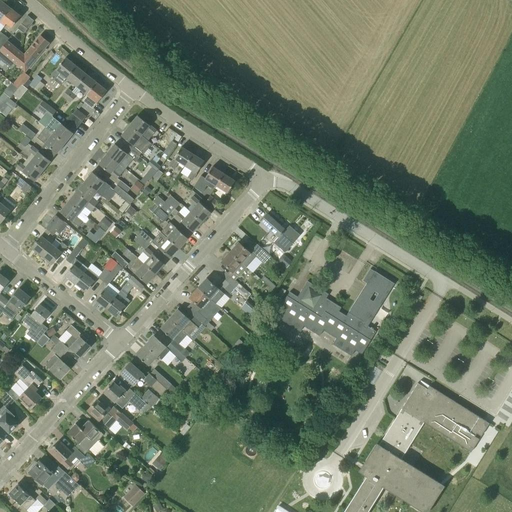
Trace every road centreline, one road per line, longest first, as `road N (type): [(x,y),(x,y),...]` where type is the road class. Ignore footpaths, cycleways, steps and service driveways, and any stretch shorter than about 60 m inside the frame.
road 1 (residential): [(511,320),(289,185),(263,179)]
road 2 (residential): [(125,343),(263,179)]
road 3 (residential): [(6,246),(135,90)]
road 4 (residential): [(0,475),(125,343)]
road 5 (residential): [(263,179),(135,90)]
road 6 (residential): [(125,343),(6,246)]
road 7 (residential): [(135,90),(24,0)]
